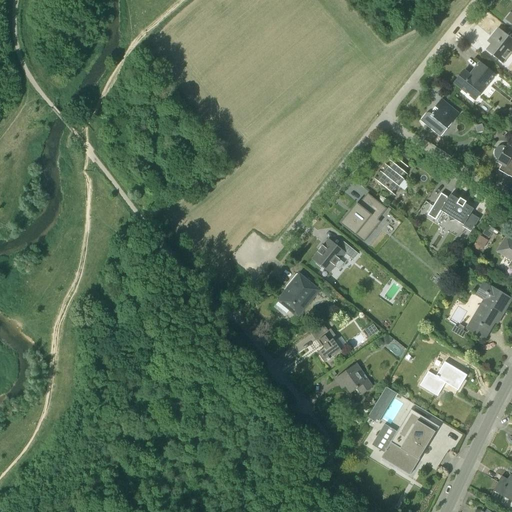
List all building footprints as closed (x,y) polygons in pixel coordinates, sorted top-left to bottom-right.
[(486,51),(502,64),(511,51),(511,40),(498,29),(490,38),(494,41),(486,51)] [(485,88),(495,75),(479,63),(474,69),(477,71),(472,77),(464,71),(454,83),(473,98),(483,86),(485,88)] [(433,116),(431,115),(431,114),(430,114),(429,114),(429,113),(428,113),(427,113),(427,114),(426,114),(425,114),(420,121),(440,137),(459,114),(442,100),(442,99),(432,111),(434,110),(437,112),(433,116)] [(482,124),(475,126),(477,133),(484,131),(482,124)] [(511,148),(506,145),(505,147),(502,146),(501,146),(497,147),(496,149),(495,150),(494,153),(494,156),(495,158),(498,160),(496,162),(502,166),(499,171),(509,177),(511,171),(511,148)] [(381,173),(376,180),(374,179),(394,196),(395,196),(393,194),(398,187),(400,188),(402,189),(407,183),(405,182),(405,181),(403,179),(406,175),(407,176),(408,175),(405,173),(409,169),(395,157),(395,158),(396,158),(392,162),(389,160),(389,161),(390,162),(387,166),(385,164),(384,165),(385,165),(382,168),(383,169),(381,172),(379,171),(381,173)] [(367,194),(358,205),(356,204),(340,224),(355,237),(355,236),(363,243),(380,223),(377,221),(386,210),(367,194)] [(441,194),(436,202),(427,215),(435,220),(436,220),(438,221),(443,213),(448,216),(449,222),(455,220),(463,225),(462,227),(471,232),(473,229),(474,230),(476,227),(474,227),(479,219),(471,214),(473,209),(464,204),(465,202),(461,199),(460,201),(450,195),(448,199),(447,198),(447,197),(441,194)] [(487,226),(482,234),(489,239),(492,233),(496,235),(498,232),(487,226)] [(491,242),(481,236),(474,247),(479,251),(481,248),(486,251),(491,242)] [(511,240),(506,236),(496,252),(510,260),(511,261),(511,262),(509,267),(511,268),(511,240)] [(329,273),(345,254),(335,246),(328,240),(312,259),(317,263),(315,264),(320,268),(321,268),(322,267),(329,273)] [(352,249),(347,256),(352,260),(358,254),(352,249)] [(299,275),(293,283),(279,300),(290,308),(289,310),(297,317),(319,290),(299,275)] [(484,283),(481,286),(476,295),(484,300),(467,329),(484,340),(494,322),(497,324),(511,300),(484,283)] [(368,328),(373,335),(378,331),(373,324),(368,328)] [(451,332),(462,339),(466,333),(463,331),(465,328),(459,325),(457,329),(454,327),(451,332)] [(324,363),(341,351),(335,342),(338,340),(330,329),(315,340),(319,345),(321,344),(324,349),(317,353),(324,363)] [(382,346),(389,345),(388,336),(381,337),(382,346)] [(428,372),(419,386),(436,396),(445,383),(457,390),(466,375),(457,370),(444,362),(436,377),(428,372)] [(350,393),(360,386),(365,393),(372,387),(367,380),(364,383),(353,367),(336,379),(340,385),(343,383),(350,393)] [(386,388),(368,418),(374,422),(392,391),(386,388)] [(394,430),(387,442),(390,443),(381,458),(409,476),(439,427),(410,410),(397,432),(394,430)] [(502,476),(498,483),(493,491),(508,499),(511,498),(511,475),(510,474),(510,475),(507,475),(506,479),(502,476)]
